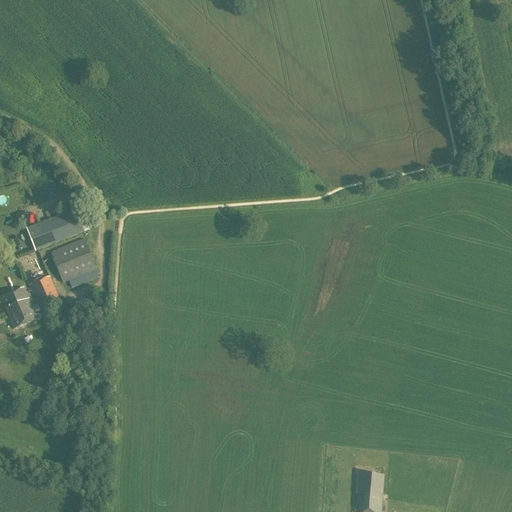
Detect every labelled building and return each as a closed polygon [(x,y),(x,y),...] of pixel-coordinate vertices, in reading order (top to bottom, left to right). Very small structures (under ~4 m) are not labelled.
[(90,230),(81,208),(75,210),(26,229),(35,251),(90,230)] [(72,289),(99,278),(85,239),(51,253),(63,284),(69,282),(72,289)] [(35,298),(55,290),(50,277),(30,286),(35,298)] [(9,316),(32,306),(24,288),(1,298),(9,316)] [(55,290),(35,298),(41,311),(60,302),(55,290)] [(32,306),(9,316),(15,329),(38,320),(32,306)] [(381,511),(384,475),(357,474),(354,511),(381,511)]
